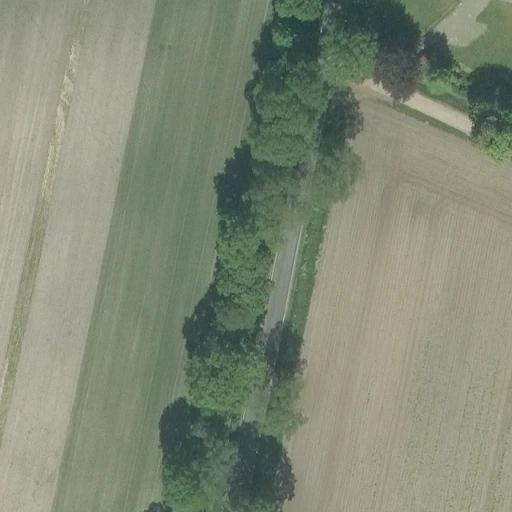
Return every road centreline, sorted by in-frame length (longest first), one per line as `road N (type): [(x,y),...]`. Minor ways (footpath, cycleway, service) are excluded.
road 1 (tertiary): [(228,511),(339,0)]
road 2 (track): [(327,62),(511,139)]
